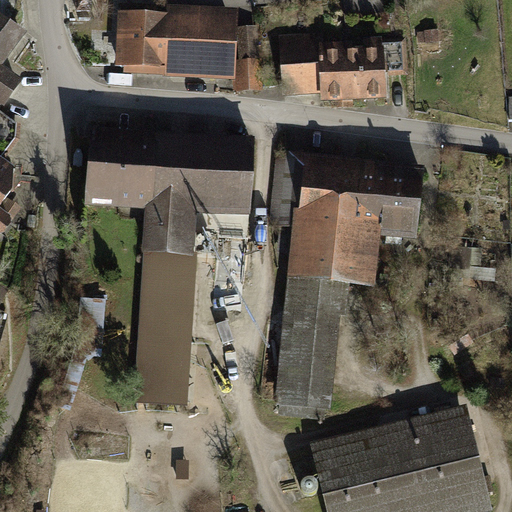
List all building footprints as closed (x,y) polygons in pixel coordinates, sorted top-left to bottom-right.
[(91,0),(75,0),(76,15),(93,14),(91,0)] [(165,15),(119,12),(115,67),(124,68),(123,75),(234,82),(239,9),(166,4),(165,15)] [(28,34),(0,14),(0,102),(6,107),(25,81),(5,67),(28,34)] [(262,90),(258,27),(238,29),(240,61),(237,61),(238,92),(262,90)] [(323,34),(280,36),(283,97),(320,95),(321,104),(387,100),(386,78),(409,76),(407,35),(363,38),(363,42),(323,44),(323,34)] [(150,133),(93,129),(88,207),(148,211),(136,404),(188,407),(198,257),(193,257),(196,212),(252,215),(257,139),(150,133)] [(369,161),(276,152),(268,229),(292,231),(275,397),(279,397),(277,417),(325,422),(326,412),(331,412),(341,317),(347,318),(350,289),(376,291),(382,240),(418,244),(426,167),(369,161)] [(0,156),(0,233),(9,230),(20,215),(20,207),(9,198),(15,192),(15,168),(0,156)] [(0,284),(0,306),(9,290),(0,284)] [(463,407),(311,448),(328,511),(490,511),(491,511),(463,407)]
